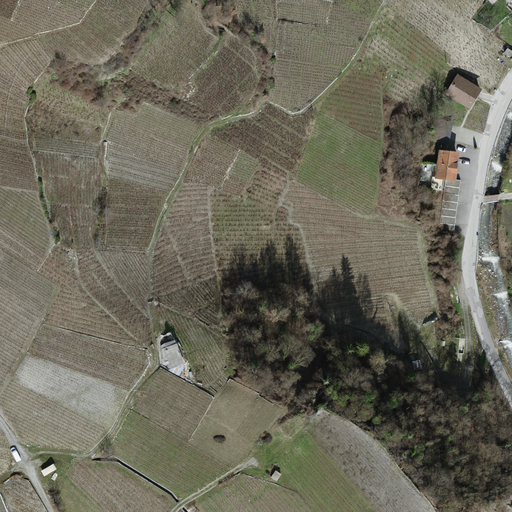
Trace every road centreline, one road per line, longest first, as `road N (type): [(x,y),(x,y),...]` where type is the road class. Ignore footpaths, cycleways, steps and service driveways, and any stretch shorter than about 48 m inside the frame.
road 1 (track): [(386,0),(353,60),(305,111),(293,115),(266,102),(204,130),(150,252),(155,368),(93,450),(21,459)]
road 2 (unclassified): [(511,84),(484,157),(469,261),(481,327),(511,396)]
